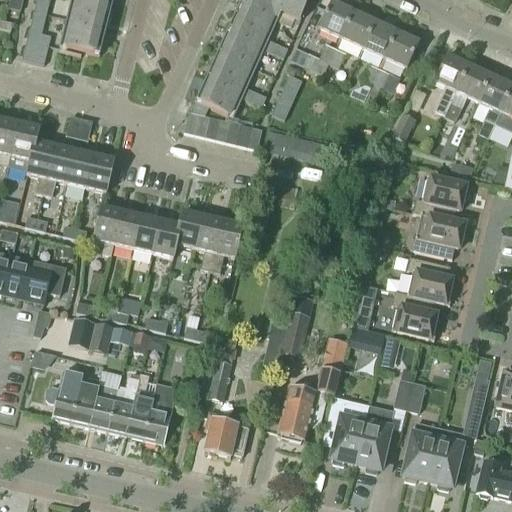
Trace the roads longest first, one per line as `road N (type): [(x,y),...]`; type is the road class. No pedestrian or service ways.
road 1 (tertiary): [(194,511),(0,465)]
road 2 (residential): [(511,355),(469,345),(501,208),(511,210)]
road 3 (residential): [(157,130),(218,0)]
road 4 (residential): [(257,184),(154,160),(157,130)]
